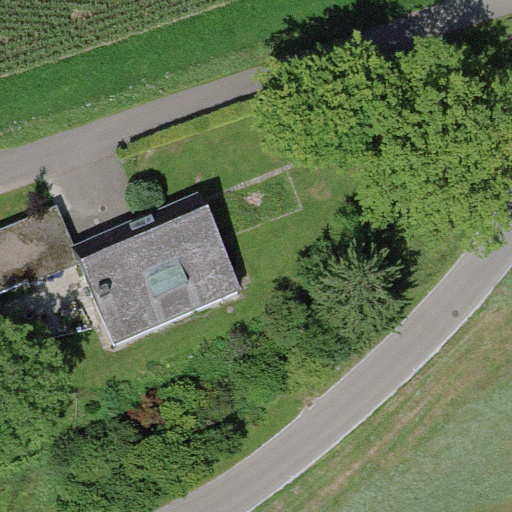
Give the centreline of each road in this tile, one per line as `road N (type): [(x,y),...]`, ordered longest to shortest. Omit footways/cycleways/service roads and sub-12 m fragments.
road 1 (track): [(511,4),(0,183)]
road 2 (unclassified): [(209,511),(329,427),(427,334),(511,233)]
